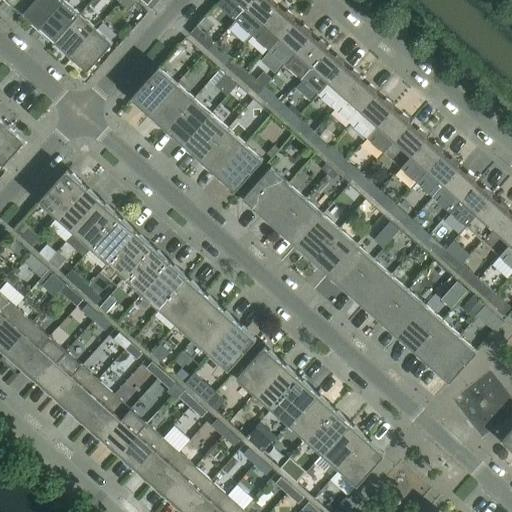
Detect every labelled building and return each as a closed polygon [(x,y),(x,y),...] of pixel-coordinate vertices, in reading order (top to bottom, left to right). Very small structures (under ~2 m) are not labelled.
[(9,0),(23,12),(33,0),(9,0)] [(39,27),(62,0),(33,0),(23,12),(39,27)] [(55,41),(80,12),(66,0),(62,0),(39,27),(55,41)] [(129,8),(136,1),(135,0),(120,0),(129,8)] [(236,19),(253,0),(218,0),(217,2),(236,19)] [(253,33),(278,5),(273,0),(253,0),(236,19),(253,33)] [(269,48),(295,19),(293,18),(295,16),(288,9),(286,11),(278,5),(253,33),(269,48)] [(71,55),(96,27),(80,12),(55,41),(71,55)] [(271,49),(261,60),(275,72),(284,61),(286,63),(311,34),(310,33),(312,30),(304,24),(302,26),(295,19),(269,48),(271,49)] [(216,42),(196,24),(189,32),(209,49),(216,42)] [(113,42),(96,27),(71,55),(88,70),(113,42)] [(302,78),(328,49),(326,47),(328,45),(321,38),(319,41),(311,34),(286,63),(302,78)] [(232,56),(216,42),(209,49),(225,64),(232,56)] [(319,92),(344,63),(343,62),(345,60),(337,53),(335,55),(328,49),(302,78),(319,92)] [(249,71),(232,56),(225,64),(242,79),(249,71)] [(335,107),(361,78),(359,77),(361,74),(353,68),(352,70),(344,63),(319,92),(335,107)] [(150,112),(178,81),(160,65),(132,96),(150,112)] [(264,70),(257,78),(265,86),(272,78),(264,70)] [(225,72),(215,84),(227,94),(237,83),(238,82),(226,71),(225,72)] [(257,78),(249,71),(242,79),(258,93),(265,86),(257,78)] [(352,122),(377,93),(376,91),(377,89),(370,82),(368,85),(361,78),(335,107),(352,122)] [(167,128),(195,97),(178,81),(150,112),(167,128)] [(282,101),(265,86),(258,93),(275,109),(282,101)] [(368,136),(394,108),(392,106),(394,104),(386,97),(384,99),(377,93),(352,122),(368,136)] [(184,143),(212,112),(195,97),(167,128),(184,143)] [(298,115),(282,101),(275,109),(291,123),(298,115)] [(385,151),(410,122),(408,121),(410,119),(403,112),(401,114),(394,108),(368,136),(385,151)] [(201,158),(229,127),(212,112),(184,143),(201,158)] [(315,130),(298,115),(291,123),(308,138),(315,130)] [(0,134),(9,124),(0,116),(0,134)] [(401,166),(427,137),(425,135),(427,133),(419,127),(417,129),(410,122),(385,151),(401,166)] [(26,139),(9,124),(0,134),(0,167),(0,168),(26,139)] [(218,173),(246,142),(229,127),(201,158),(218,173)] [(331,145),(315,130),(308,138),(324,152),(331,145)] [(418,180),(443,152),(441,150),(443,148),(436,141),(434,143),(427,137),(401,166),(418,180)] [(264,158),(246,142),(218,173),(236,189),(264,158)] [(347,159),(331,145),(324,152),(340,167),(347,159)] [(434,195),(460,166),(458,165),(460,163),(452,156),(450,158),(443,152),(418,180),(434,195)] [(364,174),(347,159),(340,167),(357,182),(364,174)] [(262,212),(289,181),(272,165),(244,196),(262,212)] [(451,210),(476,181),(474,180),(476,177),(469,171),(467,173),(460,166),(434,195),(451,210)] [(58,216),(86,185),(68,169),(40,200),(58,216)] [(381,189),(364,174),(357,182),(374,197),(381,189)] [(279,227),(306,196),(289,181),(262,212),(279,227)] [(467,225),(492,196),(491,194),(493,192),(485,185),(483,188),(476,181),(451,210),(467,225)] [(75,231),(103,200),(86,185),(58,216),(75,231)] [(397,204),(381,189),(374,197),(390,211),(397,204)] [(296,243),(323,212),(306,196),(279,227),(296,243)] [(483,239),(509,210),(507,209),(509,207),(502,200),(500,202),(492,196),(467,225),(483,239)] [(92,246),(120,215),(103,200),(75,231),(92,246)] [(413,218),(397,204),(390,211),(406,226),(413,218)] [(500,254),(511,240),(511,213),(509,210),(483,239),(500,254)] [(313,258),(340,227),(323,212),(296,243),(313,258)] [(109,261),(137,230),(120,215),(92,246),(109,261)] [(430,233),(413,218),(406,226),(423,241),(430,233)] [(16,229),(24,236),(32,227),(24,219),(16,229)] [(330,273),(358,242),(340,227),(313,258),(330,273)] [(126,276),(154,246),(137,230),(109,261),(126,276)] [(447,248),(430,233),(423,241),(440,256),(447,248)] [(511,264),(511,240),(500,254),(511,264)] [(347,288),(375,257),(358,242),(330,273),(347,288)] [(143,292),(171,261),(154,246),(126,276),(143,292)] [(463,263),(447,248),(440,256),(456,270),(463,263)] [(364,304),(392,273),(375,257),(347,288),(364,304)] [(160,307),(188,276),(171,261),(143,292),(160,307)] [(479,277),(463,263),(456,270),(473,285),(479,277)] [(53,273),(49,269),(39,279),(44,284),(53,273)] [(89,283),(78,273),(72,280),(83,290),(88,285),(89,283)] [(381,319),(409,288),(392,273),(364,304),(381,319)] [(177,322),(205,291),(188,276),(160,307),(177,322)] [(496,292),(479,277),(473,285),(489,300),(496,292)] [(398,334),(426,303),(409,288),(381,319),(398,334)] [(0,322),(17,304),(0,289),(0,322)] [(102,297),(93,289),(88,294),(97,302),(102,297)] [(194,338),(222,307),(205,291),(177,322),(194,338)] [(511,306),(496,292),(489,300),(504,314),(511,306)] [(100,313),(87,302),(82,309),(94,320),(100,313)] [(415,349),(443,318),(426,303),(398,334),(415,349)] [(0,354),(1,356),(34,320),(17,304),(0,322),(0,354)] [(211,353),(239,322),(222,307),(194,338),(211,353)] [(110,323),(100,313),(94,320),(105,329),(110,323)] [(432,365),(460,334),(443,318),(415,349),(432,365)] [(24,365),(51,335),(34,320),(1,356),(20,372),(25,366),(24,365)] [(257,338),(239,322),(211,353),(229,369),(257,338)] [(132,342),(119,331),(114,337),(126,348),(132,342)] [(450,381),(478,350),(460,334),(432,365),(450,381)] [(40,379),(67,349),(51,335),(24,365),(25,366),(40,379)] [(143,351),(132,342),(126,348),(137,358),(143,351)] [(255,392),(283,361),(265,345),(237,376),(255,392)] [(56,394),(83,364),(67,349),(40,379),(56,394)] [(164,371),(153,361),(147,367),(158,377),(164,371)] [(272,407),(300,376),(283,361),(255,392),(272,407)] [(72,408),(99,378),(83,364),(56,394),(72,408)] [(176,381),(164,371),(158,377),(170,388),(176,381)] [(289,422),(317,391),(300,376),(272,407),(289,422)] [(88,422),(115,392),(99,378),(72,408),(88,422)] [(197,400),(185,390),(179,396),(191,406),(197,400)] [(306,437),(334,406),(317,391),(289,422),(306,437)] [(105,437),(131,407),(115,392),(88,422),(105,437)] [(208,410),(197,400),(191,406),(202,417),(208,410)] [(323,453),(351,422),(334,406),(306,437),(323,453)] [(121,451),(148,422),(131,407),(105,437),(121,451)] [(229,428),(217,418),(212,425),(223,435),(229,428)] [(137,466),(164,436),(148,422),(121,451),(137,466)] [(340,468),(368,437),(351,422),(323,453),(340,468)] [(240,439),(229,428),(223,435),(235,445),(240,439)] [(270,442),(254,428),(247,436),(263,450),(270,442)] [(511,449),(511,428),(502,440),(511,449)] [(153,480),(180,450),(164,436),(137,466),(153,480)] [(358,484),(386,453),(368,437),(340,468),(358,484)] [(261,457),(250,447),(244,454),(255,464),(261,457)] [(169,495),(196,465),(180,450),(153,480),(169,495)] [(273,468),(261,457),(255,464),(267,474),(273,468)] [(186,509),(212,479),(196,465),(169,495),(186,509)] [(293,486),(282,476),(276,482),(287,493),(293,486)] [(188,511),(211,511),(228,494),(212,479),(186,509),(188,511)] [(305,496),(293,486),(287,493),(299,503),(305,496)] [(240,511),(244,508),(228,494),(211,511),(240,511)]
